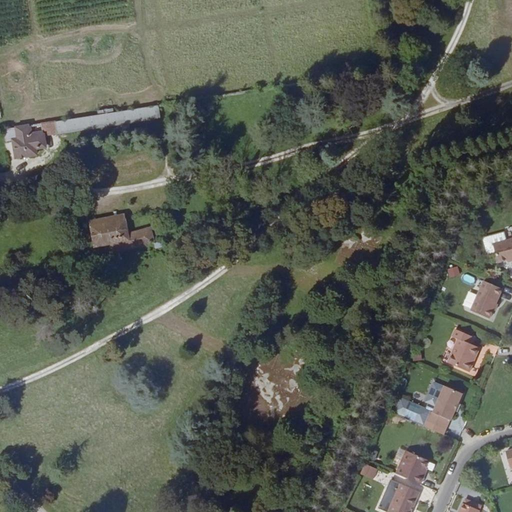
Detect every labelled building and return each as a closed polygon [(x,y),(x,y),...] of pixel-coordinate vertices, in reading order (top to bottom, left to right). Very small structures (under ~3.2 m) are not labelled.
[(169,108),(67,125),(68,137),(170,121),(169,108)] [(44,140),(43,129),(29,131),(31,146),(27,146),(29,159),(49,156),(49,150),(56,149),(55,138),(44,140)] [(162,226),(137,232),(135,218),(103,226),(107,247),(122,244),(124,253),(165,242),(162,226)] [(511,231),(498,235),(503,254),(511,251),(511,250),(511,231)] [(450,278),(460,275),(457,267),(447,270),(450,278)] [(463,282),(473,284),(474,277),(464,275),(463,282)] [(490,315),(503,285),(484,277),(471,307),(490,315)] [(470,341),(474,334),(455,325),(452,333),(459,335),(448,360),(468,370),(479,345),(470,341)] [(461,392),(443,384),(431,410),(428,409),(424,418),(443,427),(447,417),(449,418),(461,392)] [(424,418),(428,409),(401,398),(393,414),(422,425),(424,418)] [(511,447),(503,450),(507,467),(511,465),(511,447)] [(405,451),(395,472),(419,483),(422,475),(420,474),(426,460),(405,451)] [(409,511),(418,491),(398,481),(386,511),(385,511),(409,511)] [(460,501),(471,506),(473,501),(462,497),(460,501)] [(460,501),(455,511),(476,511),(478,509),(480,504),(473,501),(471,506),(460,501)]
